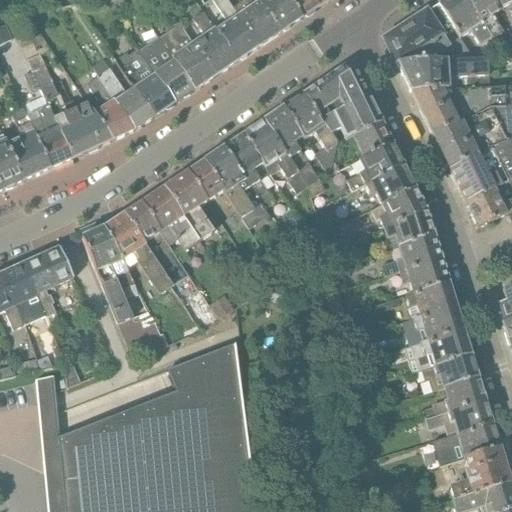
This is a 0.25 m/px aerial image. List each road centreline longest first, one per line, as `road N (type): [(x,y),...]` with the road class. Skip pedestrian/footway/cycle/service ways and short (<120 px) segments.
road 1 (residential): [(0,241),(121,182),(350,26)]
road 2 (residential): [(458,264),(435,196),(350,26)]
road 3 (residential): [(511,429),(458,264)]
